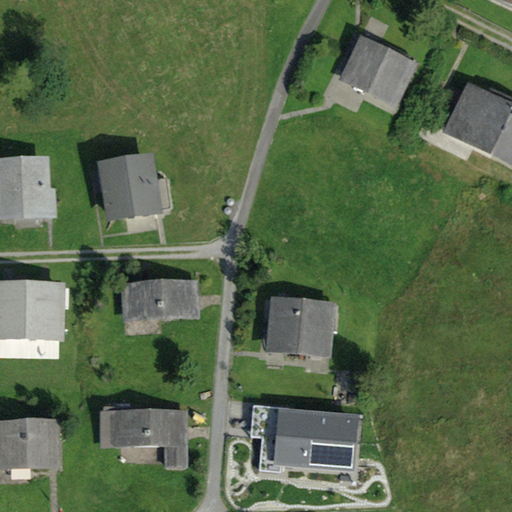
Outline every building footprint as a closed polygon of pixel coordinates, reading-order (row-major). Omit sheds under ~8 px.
[(362,47),(346,78),(393,102),(409,71),(362,47)] [(511,109),(473,90),(452,132),(511,161),(511,109)] [(127,175),(105,179),(111,219),(156,212),(155,202),(161,201),(162,211),(171,210),(166,180),(152,182),(149,163),(126,166),(127,175)] [(21,175),(0,176),(0,201),(1,217),(46,215),(45,203),(53,202),(52,192),(45,193),(43,165),(21,166),(21,175)] [(190,285),(125,288),(127,321),(191,317),(190,285)] [(0,339),(25,340),(26,289),(0,289),(0,339)] [(26,289),(25,340),(61,340),(61,309),(68,309),(68,290),(26,289)] [(329,312),(278,307),(274,348),(325,353),(329,312)] [(122,414),(103,415),(104,447),(166,446),(166,468),(186,468),(185,445),(178,445),(178,428),(185,427),(185,414),(150,415),(150,408),(122,409),(122,414)] [(358,415),(279,409),(276,463),(354,468),(358,415)] [(57,425),(0,425),(0,469),(49,469),(49,440),(58,440),(57,425)]
